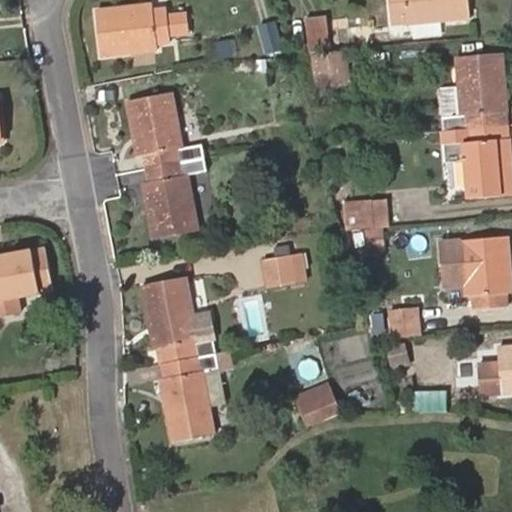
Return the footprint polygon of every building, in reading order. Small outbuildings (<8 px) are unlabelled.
[(407,25),(471,19),(468,0),(390,0),(392,21),(406,20),(407,25)] [(96,10),(102,58),(157,50),(157,46),(171,43),(169,35),(167,14),(166,6),(152,8),(151,4),(96,10)] [(167,14),(169,35),(188,33),(186,11),(167,14)] [(307,18),(310,50),(330,49),(327,16),(307,18)] [(279,22),(262,27),(269,52),(286,48),(279,22)] [(370,37),(369,24),(345,26),(347,40),(370,37)] [(227,41),(215,43),(219,59),(231,56),(227,41)] [(342,51),(316,53),(318,77),(344,75),(342,51)] [(443,130),(502,125),(501,112),(508,111),(504,57),(456,61),(458,87),(461,116),(442,117),(443,130)] [(461,116),(458,87),(440,88),(442,117),(461,116)] [(146,169),(204,158),(201,144),(185,147),(174,92),(125,102),(136,157),(143,156),(146,169)] [(504,139),(502,125),(443,130),(446,161),(464,160),(468,197),(511,194),(511,159),(510,139),(504,139)] [(207,170),(204,158),(146,169),(149,182),(141,183),(152,238),(199,230),(190,174),(207,170)] [(351,229),(367,228),(391,226),(388,199),(349,201),(351,229)] [(511,272),(509,237),(462,241),(465,285),(466,296),(472,296),(473,309),(508,307),(508,293),(511,292),(511,272)] [(465,285),(462,241),(440,242),(443,287),(465,285)] [(52,290),(44,247),(0,255),(0,315),(20,312),(18,297),(52,290)] [(265,260),(269,286),(296,282),(290,256),(265,260)] [(159,349),(162,364),(216,354),(209,314),(195,317),(188,279),(143,287),(155,350),(159,349)] [(398,337),(423,335),(419,305),(396,307),(398,337)] [(388,369),(408,365),(404,344),(384,348),(388,369)] [(511,344),(499,346),(500,365),(502,394),(511,393),(511,344)] [(228,366),(225,352),(216,354),(162,364),(165,378),(161,380),(173,440),(217,434),(206,371),(228,366)] [(502,394),(500,365),(479,367),(481,395),(502,394)] [(299,396),(303,406),(331,393),(326,383),(299,396)] [(418,411),(449,411),(448,409),(443,389),(419,390),(418,411)] [(313,424),(339,412),(331,393),(303,406),(313,424)]
